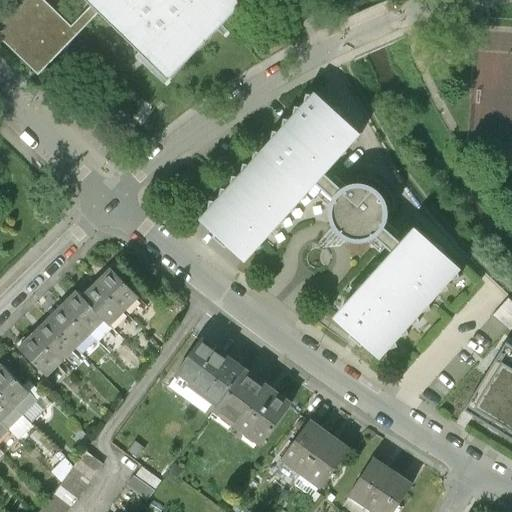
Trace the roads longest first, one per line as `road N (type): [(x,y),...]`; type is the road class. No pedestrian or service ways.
road 1 (residential): [(108,205),(356,392),(476,469)]
road 2 (residential): [(346,40),(168,149),(108,205)]
road 3 (residential): [(108,205),(0,97)]
road 4 (residential): [(0,313),(108,205)]
